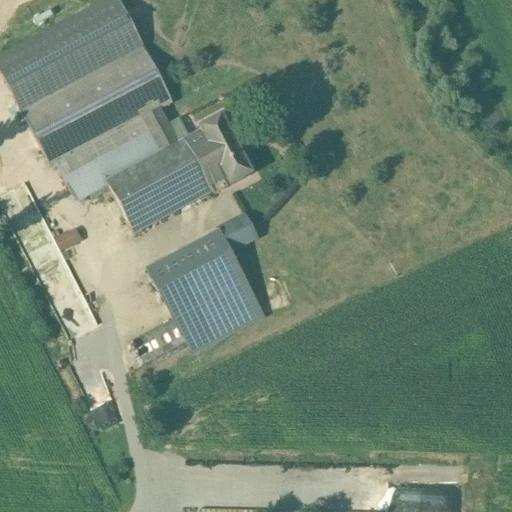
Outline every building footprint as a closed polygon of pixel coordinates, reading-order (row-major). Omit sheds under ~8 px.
[(113,0),(0,59),(0,75),(20,113),(141,49),(115,0),(113,0)] [(49,169),(54,166),(141,121),(158,112),(171,106),(141,49),(20,113),(49,169)] [(159,155),(177,146),(166,126),(158,112),(141,121),(159,155)] [(182,143),(189,139),(179,119),(166,126),(177,146),(182,143)] [(200,133),(189,139),(182,143),(210,194),(228,185),(229,188),(250,177),(220,119),(199,131),(200,133)] [(104,184),(159,155),(141,121),(54,166),(75,206),(107,190),(104,184)] [(210,194),(182,143),(177,146),(159,155),(104,184),(107,190),(132,236),(210,195),(210,194)] [(4,202),(67,341),(96,328),(33,189),(4,202)] [(256,239),(244,218),(216,233),(218,236),(148,273),(174,322),(180,334),(181,333),(186,343),(192,354),(262,318),(228,254),(256,239)] [(65,221),(52,227),(62,249),(75,243),(65,221)] [(180,334),(174,322),(131,344),(142,366),(186,343),(181,333),(180,334)]
